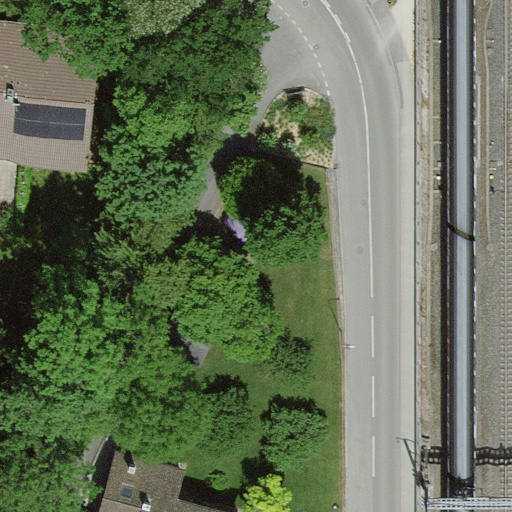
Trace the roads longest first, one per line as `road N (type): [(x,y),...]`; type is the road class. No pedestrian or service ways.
road 1 (residential): [(338,20),(257,83),(43,511)]
road 2 (residential): [(338,20),(368,108),(375,511)]
